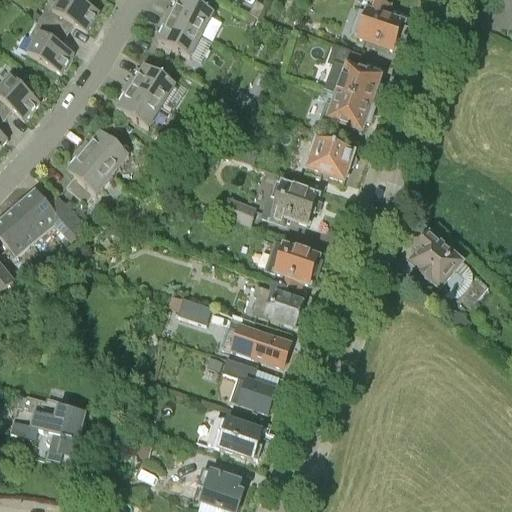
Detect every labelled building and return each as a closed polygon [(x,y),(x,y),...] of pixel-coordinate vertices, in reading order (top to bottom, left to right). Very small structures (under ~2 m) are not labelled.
[(40,22),(63,36),(69,26),(87,37),(99,16),(73,0),(61,0),(57,7),(51,4),(40,22)] [(174,7),(167,21),(202,39),(214,17),(182,0),(177,9),(174,7)] [(357,42),(376,49),(395,55),(405,27),(387,21),(391,10),(372,3),(368,12),(357,42)] [(256,5),(249,18),(258,22),(265,9),(256,5)] [(253,28),(256,23),(249,19),(245,24),(253,28)] [(162,39),(158,47),(190,63),(202,39),(167,21),(158,37),(162,39)] [(27,57),(62,78),(74,58),(56,47),(63,36),(40,22),(29,40),(35,44),(27,57)] [(335,97),(375,112),(381,94),(377,93),(381,82),(357,74),(362,59),(338,50),(333,65),(345,69),(335,97)] [(128,89),(162,110),(175,89),(145,70),(140,78),(137,75),(128,89)] [(0,119),(8,110),(24,125),(40,107),(10,80),(1,91),(0,90),(0,119)] [(122,106),(117,114),(147,133),(162,110),(128,89),(119,104),(122,106)] [(238,94),(232,104),(245,112),(251,101),(238,94)] [(325,123),(343,130),(362,137),(365,127),(369,128),(375,112),(335,97),(325,123)] [(320,125),(309,121),(306,130),(317,134),(320,125)] [(213,122),(205,131),(213,138),(221,128),(213,122)] [(126,128),(123,133),(129,137),(132,132),(126,128)] [(323,129),(321,136),(344,144),(346,138),(323,129)] [(82,154),(112,179),(129,159),(101,137),(95,144),(92,141),(82,154)] [(306,174),(326,180),(345,186),(349,173),(354,171),(356,165),(354,161),(354,158),(336,151),(316,145),(306,174)] [(228,161),(253,169),(258,156),(232,148),(228,161)] [(74,182),(66,191),(85,207),(93,198),(95,199),(112,179),(82,154),(70,167),(73,170),(68,177),(74,182)] [(319,201),(300,195),(276,187),(272,201),(270,200),(262,222),(284,230),(287,223),(309,230),(314,216),(315,216),(316,214),(314,214),(316,208),(318,208),(319,206),(317,205),(319,201)] [(70,246),(86,230),(57,201),(47,209),(36,196),(0,227),(0,241),(18,262),(55,230),(70,246)] [(257,213),(228,203),(221,221),(251,232),(257,213)] [(119,219),(110,229),(119,237),(128,227),(119,219)] [(117,240),(111,232),(97,242),(104,250),(117,240)] [(466,270),(444,251),(429,238),(426,241),(424,239),(415,248),(418,251),(415,253),(419,257),(409,268),(441,297),(447,290),(451,293),(444,300),(464,317),(488,290),(469,273),(466,270)] [(273,280),(279,282),(277,289),(300,297),(303,288),(310,290),(311,287),(315,285),(318,277),(316,273),(320,262),(301,256),(282,251),(283,249),(274,246),(264,276),(273,279),(273,280)] [(0,295),(12,285),(0,271),(0,295)] [(285,301),(276,299),(261,294),(253,317),(269,322),(268,323),(277,326),(296,332),(304,308),(285,301)] [(211,313),(183,304),(179,316),(178,321),(206,330),(211,313)] [(453,312),(445,322),(464,337),(472,327),(453,312)] [(254,325),(231,318),(228,330),(243,333),(251,336),(254,325)] [(235,357),(283,373),(291,349),(251,336),(243,333),(235,357)] [(223,368),(210,363),(207,372),(220,377),(223,368)] [(257,388),(253,387),(257,374),(227,364),(223,378),(247,386),(239,409),(249,412),(268,419),(276,395),(257,388)] [(49,404),(46,408),(27,402),(24,415),(18,413),(11,439),(36,446),(38,436),(53,440),(46,465),(60,469),(63,459),(82,464),(87,445),(80,443),(88,413),(49,404)] [(208,449),(218,452),(218,453),(234,458),(253,464),(253,463),(257,464),(261,451),(257,450),(262,437),(226,425),(226,426),(216,423),(208,449)] [(153,449),(137,444),(133,459),(148,464),(153,449)] [(211,479),(208,489),(202,508),(214,511),(237,511),(242,498),(237,496),(240,487),(221,481),(211,479)]
